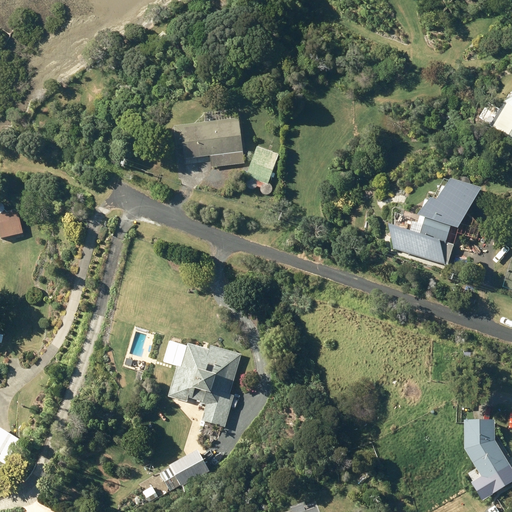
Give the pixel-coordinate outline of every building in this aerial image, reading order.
[(175,45),(163,32),(153,42),(165,54),(175,45)] [(511,97),(500,105),(486,128),(511,143),(511,97)] [(239,119),(174,127),(177,150),(184,150),(185,160),(211,157),(213,168),(245,164),(239,119)] [(279,155),(257,146),(246,175),(268,184),(279,155)] [(417,236),(382,227),(390,251),(446,266),(451,245),(445,243),(449,229),(455,230),(478,190),(442,180),(429,202),(427,202),(414,218),(422,220),(417,236)] [(17,211),(0,214),(0,233),(1,239),(23,233),(17,211)] [(175,366),(166,396),(185,401),(186,397),(199,401),(199,403),(205,404),(200,420),(224,427),(233,395),(228,394),(240,354),(208,345),(207,349),(186,343),(185,347),(172,343),(166,363),(175,366)] [(511,482),(511,467),(495,437),(495,418),(463,419),(464,448),(481,476),(470,482),(482,501),(511,482)] [(0,461),(6,465),(20,440),(0,428),(0,461)] [(170,476),(162,480),(164,484),(157,488),(162,496),(169,492),(169,491),(178,486),(208,471),(196,449),(164,466),(170,476)] [(142,488),(144,490),(141,492),(147,502),(158,497),(150,484),(142,488)] [(292,509),(281,511),(318,511),(315,498),(291,506),(292,509)]
